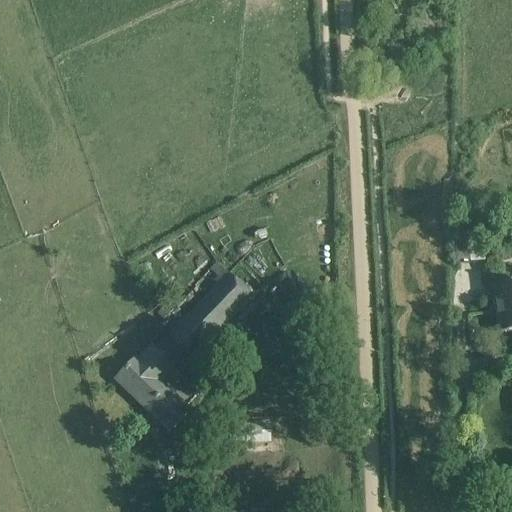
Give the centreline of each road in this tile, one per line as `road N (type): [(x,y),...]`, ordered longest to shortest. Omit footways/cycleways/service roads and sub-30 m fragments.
road 1 (unclassified): [(347,0),(373,511)]
road 2 (track): [(450,507),(466,369),(463,318)]
